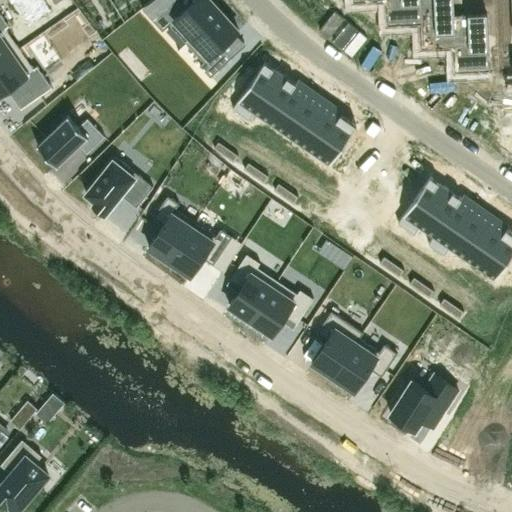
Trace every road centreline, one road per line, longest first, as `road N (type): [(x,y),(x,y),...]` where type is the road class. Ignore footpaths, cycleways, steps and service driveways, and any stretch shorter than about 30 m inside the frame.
road 1 (residential): [(0,154),(78,231),(264,366),(419,470),(511,508)]
road 2 (residential): [(254,0),(313,55),(511,191)]
